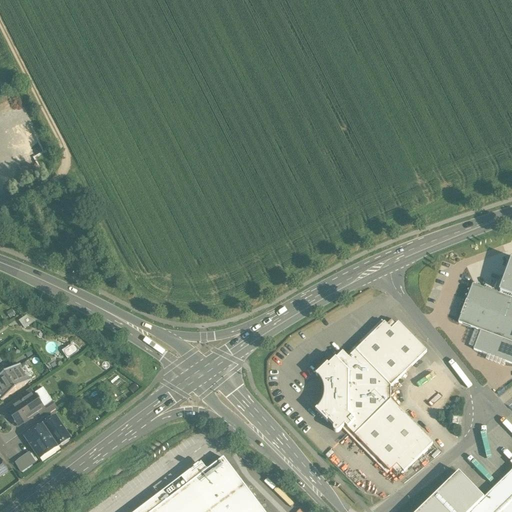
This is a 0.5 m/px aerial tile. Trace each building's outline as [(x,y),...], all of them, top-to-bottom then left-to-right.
[(511,261),(500,292),(501,292),(511,296),(511,261)] [(511,296),(501,292),(500,295),(499,294),(499,295),(494,293),(493,290),(490,291),(489,291),(488,288),(484,289),(480,288),(479,285),(476,286),(472,285),(471,289),(467,291),(469,294),(469,295),(465,296),(467,299),(458,323),(481,331),(473,350),(511,364),(511,296)] [(21,322),(27,329),(37,321),(31,314),(21,322)] [(398,323),(397,325),(391,319),(386,324),(384,323),(348,358),(343,353),(329,366),(327,365),(316,376),(317,378),(318,378),(322,385),(324,394),(322,402),(317,410),(317,409),(315,411),(316,412),(327,423),(328,421),(334,427),(334,428),(333,430),(333,431),(334,432),(335,433),(336,433),(337,433),(338,433),(342,429),(387,475),(390,472),(391,471),(397,477),(403,471),(404,472),(433,444),(390,401),(391,387),(426,352),(398,323)] [(69,357),(80,352),(77,344),(65,349),(69,357)] [(20,365),(0,378),(0,399),(1,401),(31,381),(20,365)] [(30,389),(20,396),(24,401),(34,394),(30,389)] [(34,394),(24,401),(8,411),(18,427),(38,414),(38,413),(44,409),(43,409),(38,401),(39,398),(37,395),(34,395),(34,394)] [(53,403),(43,409),(44,409),(38,413),(38,414),(42,419),(57,409),(53,403)] [(70,439),(55,417),(44,425),(58,447),(70,439)] [(58,447),(44,425),(25,437),(40,459),(58,447)] [(29,453),(14,463),(21,473),(36,463),(29,453)] [(264,511),(223,459),(153,511),(264,511)] [(511,511),(511,471),(484,498),(469,511),(511,511)] [(469,511),(484,498),(459,473),(419,511),(469,511)]
